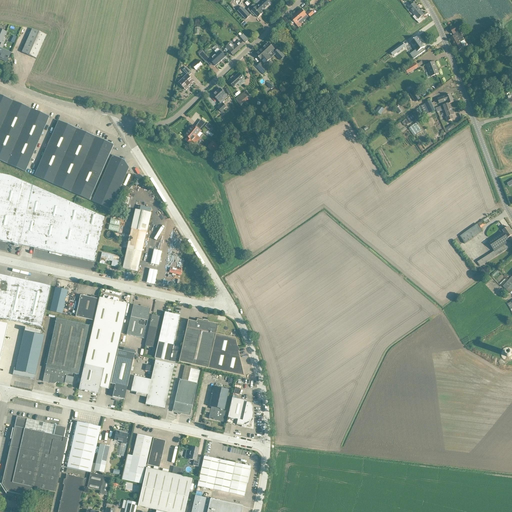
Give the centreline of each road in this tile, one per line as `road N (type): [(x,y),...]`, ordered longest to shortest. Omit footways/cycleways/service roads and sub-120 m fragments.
road 1 (unclassified): [(266,448),(5,389)]
road 2 (unclassified): [(230,304),(0,258)]
road 3 (unclassified): [(230,304),(130,140),(131,120)]
road 4 (unclassified): [(173,121),(305,0)]
road 5 (unclassified): [(266,448),(254,354),(230,304)]
road 6 (unclassified): [(131,120),(0,80)]
road 7 (unclassified): [(476,125),(423,0)]
